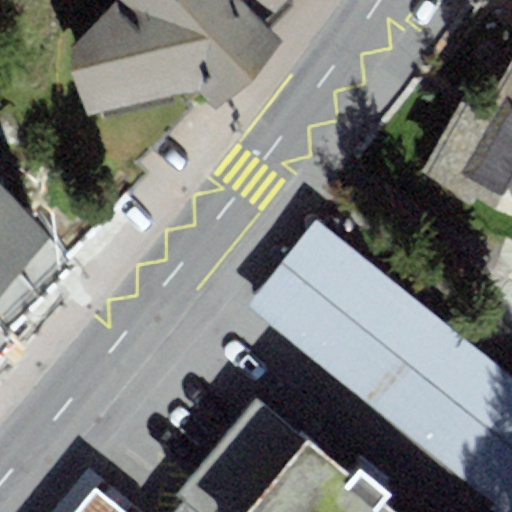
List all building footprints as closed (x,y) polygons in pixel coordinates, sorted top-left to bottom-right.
[(126,0),(81,64),(95,111),(217,77),(226,90),(291,26),(279,15),(291,0),(126,0)] [(474,96),(425,171),(511,210),(511,79),(496,105),(474,96)] [(0,285),(62,223),(0,158),(0,285)] [(511,511),(511,378),(320,223),(249,311),(498,511),(511,511)] [(182,491),(193,500),(183,511),(405,511),(385,495),(396,482),(366,457),(355,469),(265,393),(182,491)] [(77,511),(126,511),(98,488),(77,511)]
